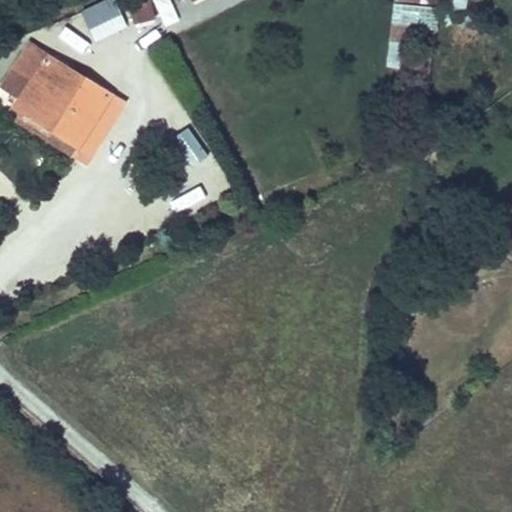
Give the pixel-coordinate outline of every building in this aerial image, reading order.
[(115,0),(113,0),(81,10),(91,43),(125,33),(115,0)] [(468,14),(469,0),(450,0),(450,13),(468,14)] [(128,9),(134,27),(156,19),(150,2),(128,9)] [(392,7),(391,30),(438,32),(439,9),(392,7)] [(400,68),(400,44),(388,43),(388,68),(400,68)] [(91,143),(121,96),(59,55),(27,104),(34,108),(91,143)] [(82,156),(91,143),(34,108),(27,119),(82,156)] [(193,133),(180,141),(197,170),(210,162),(193,133)] [(137,204),(105,216),(117,247),(149,235),(137,204)]
